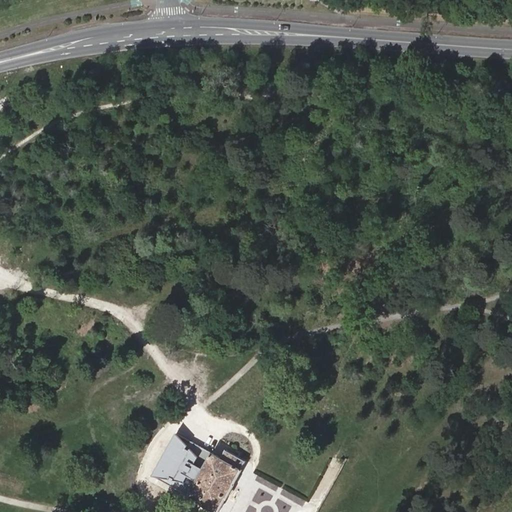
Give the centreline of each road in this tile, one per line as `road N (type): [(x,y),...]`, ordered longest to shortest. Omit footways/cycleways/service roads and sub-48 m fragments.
road 1 (tertiary): [(511,49),(170,31)]
road 2 (tertiary): [(170,31),(0,62)]
